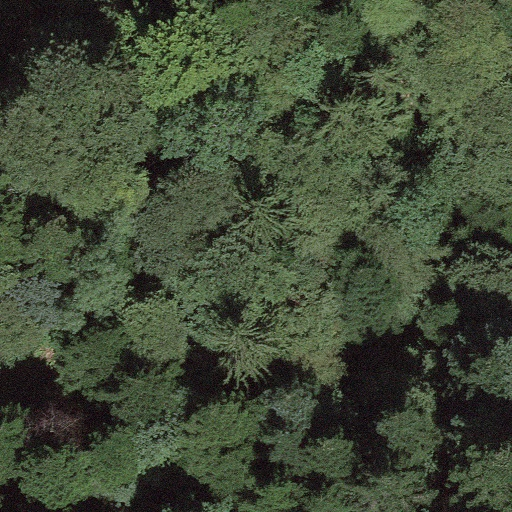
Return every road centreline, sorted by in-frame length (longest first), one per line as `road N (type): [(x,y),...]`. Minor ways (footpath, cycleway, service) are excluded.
road 1 (track): [(46,511),(511,281)]
road 2 (track): [(160,0),(123,117),(65,212),(0,285)]
